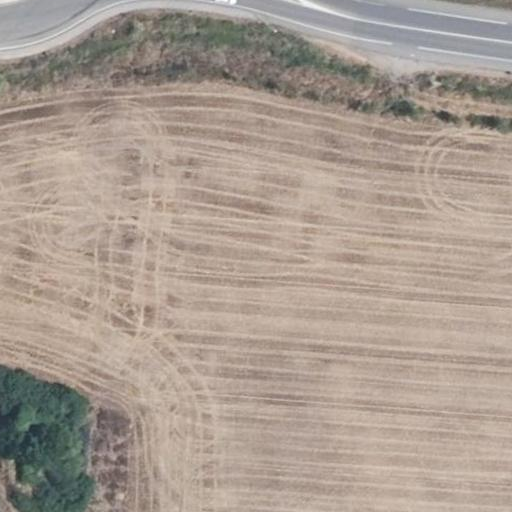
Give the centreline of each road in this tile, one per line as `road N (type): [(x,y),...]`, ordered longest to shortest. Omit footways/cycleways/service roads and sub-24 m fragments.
road 1 (track): [(399,120),(155,118),(133,131),(118,167),(109,432),(94,511)]
road 2 (secondary): [(511,39),(341,14)]
